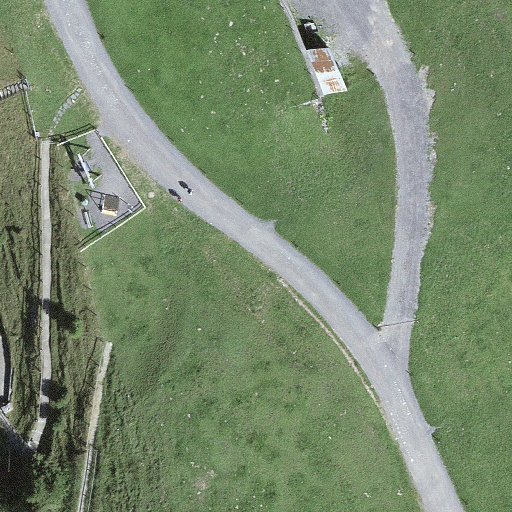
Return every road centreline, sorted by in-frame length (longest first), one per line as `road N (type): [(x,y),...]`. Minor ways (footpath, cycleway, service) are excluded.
road 1 (track): [(66,0),(94,74),(127,128),(230,223),(303,274),(390,375),(445,511)]
road 2 (track): [(357,0),(390,63),(409,131),(390,375)]
